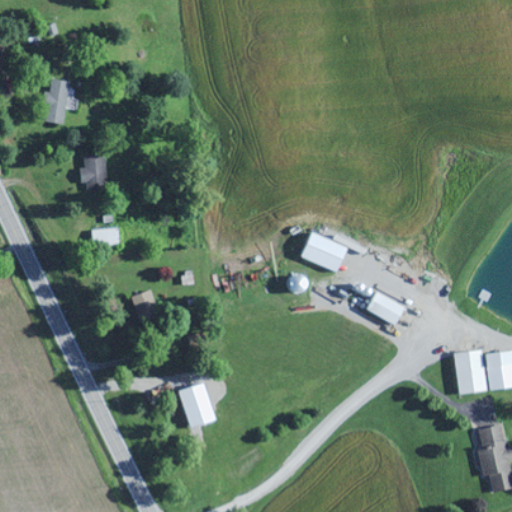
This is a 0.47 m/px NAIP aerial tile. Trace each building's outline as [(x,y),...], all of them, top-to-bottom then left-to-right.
[(62,125),(66,82),(47,80),(42,123),(62,125)] [(77,192),(103,191),(102,157),(80,157),(81,170),(76,170),(77,192)] [(341,249),(304,234),(294,258),(331,273),(341,249)] [(128,298),(135,321),(155,314),(148,291),(128,298)] [(398,306),(368,294),(360,313),(390,325),(398,306)] [(449,354),(454,396),(484,392),(484,391),(511,387),(511,364),(509,365),(507,352),(477,356),(476,351),(449,354)] [(210,422),(198,384),(172,392),(184,430),(210,422)] [(511,489),(506,462),(511,460),(511,451),(511,447),(502,449),(498,426),(475,430),(480,452),(474,453),(479,478),(486,476),(489,494),(511,489)]
